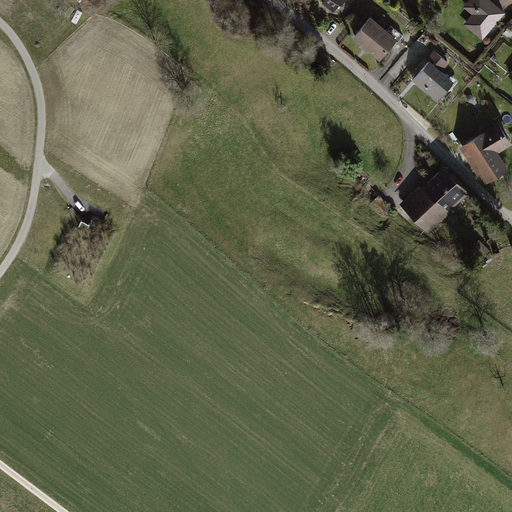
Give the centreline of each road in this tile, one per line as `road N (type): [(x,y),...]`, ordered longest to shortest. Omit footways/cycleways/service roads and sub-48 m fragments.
road 1 (residential): [(511,217),(378,88),(269,0)]
road 2 (track): [(0,23),(43,100),(26,235),(0,276)]
